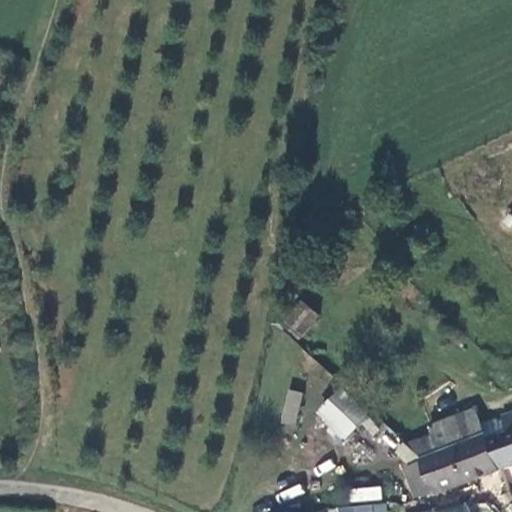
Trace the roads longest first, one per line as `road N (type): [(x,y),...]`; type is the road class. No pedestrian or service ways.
road 1 (track): [(59,0),(2,190),(43,385),(31,492)]
road 2 (track): [(34,461),(142,490),(189,511)]
road 3 (unclassified): [(124,511),(70,496),(0,490)]
